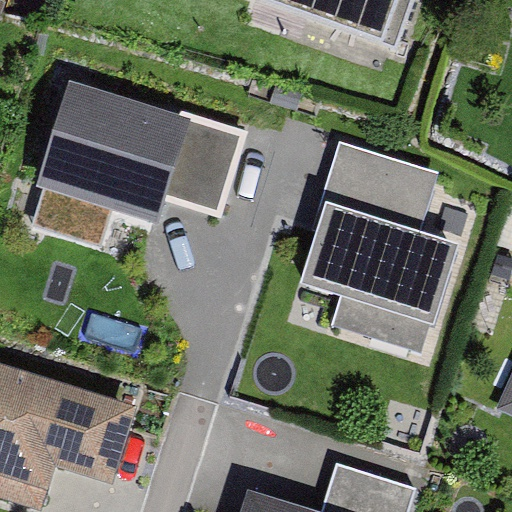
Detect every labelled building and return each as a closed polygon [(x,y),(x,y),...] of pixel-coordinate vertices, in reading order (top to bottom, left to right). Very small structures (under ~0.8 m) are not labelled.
[(315,0),(413,33),(424,0),(315,0)] [(191,131),(83,99),(56,190),(167,223),(173,202),(230,218),(254,139),(194,121),(191,131)] [(446,194),(356,166),(317,291),(444,329),(466,256),(430,245),(446,194)] [(138,421),(0,380),(0,496),(49,510),(61,467),(119,484),(138,421)] [(422,511),(432,480),(355,457),(338,511),(322,511),(269,496),(263,511),(422,511)]
